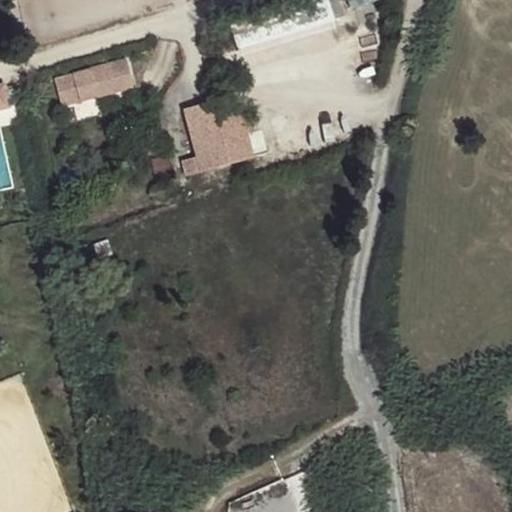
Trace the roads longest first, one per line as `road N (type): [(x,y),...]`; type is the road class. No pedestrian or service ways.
road 1 (track): [(401,511),(396,426),(338,376),(331,276),(403,53),(408,0)]
road 2 (track): [(233,0),(25,64)]
